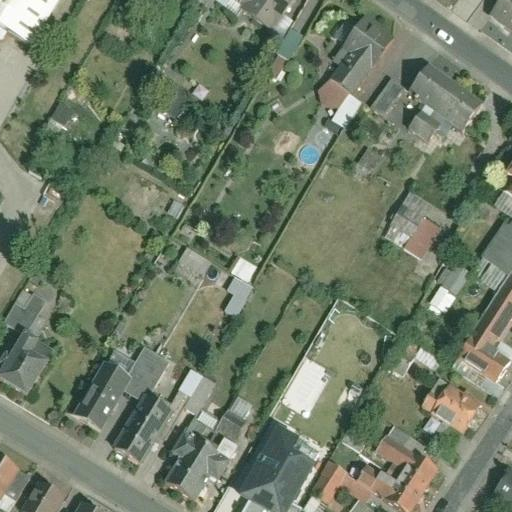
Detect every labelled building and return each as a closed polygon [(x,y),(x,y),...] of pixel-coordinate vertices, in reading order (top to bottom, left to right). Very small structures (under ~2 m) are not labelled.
[(53,0),(0,0),(0,33),(25,49),(53,0)] [(229,0),(276,29),(294,0),(229,0)] [(507,0),(502,0),(488,20),(511,36),(511,1),(511,3),(507,0)] [(349,99),(385,46),(358,28),(322,81),(349,99)] [(410,104),(461,136),(480,106),(430,74),(410,104)] [(367,111),(380,120),(400,92),(387,83),(367,111)] [(56,141),(71,113),(57,106),(42,133),(56,141)] [(511,150),(501,169),(494,180),(511,192),(511,216),(479,266),(499,279),(444,362),(482,388),(498,364),(477,350),(511,297),(511,150)] [(364,177),(376,160),(366,153),(354,170),(364,177)] [(421,221),(429,207),(406,194),(380,239),(420,263),(438,231),(421,221)] [(171,274),(196,287),(208,264),(183,250),(171,274)] [(234,260),(228,277),(247,284),(253,267),(234,260)] [(427,307),(443,317),(468,276),(452,266),(427,307)] [(223,294),(229,297),(220,314),(234,321),(251,290),(231,279),(223,294)] [(47,363),(7,337),(0,348),(0,377),(26,394),(47,363)] [(90,438),(123,392),(134,399),(161,362),(138,346),(115,378),(105,371),(68,422),(90,438)] [(457,436),(480,406),(447,380),(424,411),(457,436)] [(231,398),(212,432),(233,444),(252,410),(231,398)] [(170,432),(133,410),(111,446),(148,468),(170,432)] [(201,504),(232,453),(187,425),(172,449),(182,454),(165,482),(201,504)] [(408,511),(435,474),(392,444),(364,484),(404,511),(408,511)] [(279,469),(263,489),(247,477),(222,508),(226,511),(286,511),(304,489),(279,469)] [(500,511),(511,511),(511,483),(495,508),(500,511)] [(50,511),(58,500),(34,484),(16,511),(50,511)] [(100,511),(79,498),(70,511),(100,511)] [(320,511),(322,510),(306,501),(299,511),(320,511)] [(365,511),(355,503),(347,511),(365,511)]
